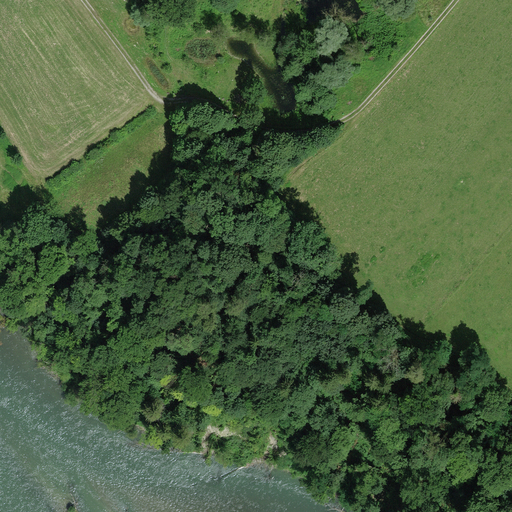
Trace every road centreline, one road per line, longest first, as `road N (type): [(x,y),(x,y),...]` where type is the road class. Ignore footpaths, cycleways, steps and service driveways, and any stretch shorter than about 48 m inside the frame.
road 1 (track): [(85,0),(167,100),(205,96),(237,116),(290,129),(325,125),(363,104)]
road 2 (track): [(308,217),(295,166),(363,104)]
road 3 (track): [(363,104),(454,0)]
